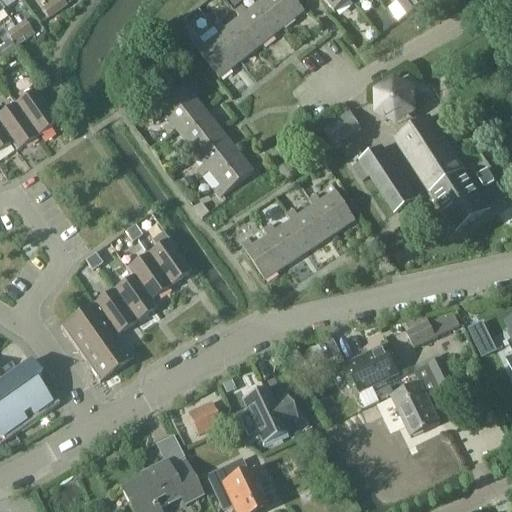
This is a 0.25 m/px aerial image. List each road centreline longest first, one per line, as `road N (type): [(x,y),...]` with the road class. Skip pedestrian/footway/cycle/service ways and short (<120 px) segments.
road 1 (unclassified): [(99,425),(274,327),(511,274)]
road 2 (residential): [(317,90),(367,75),(494,0)]
road 3 (residential): [(17,322),(65,261),(20,196),(0,205)]
road 4 (residential): [(99,425),(33,330),(17,322)]
